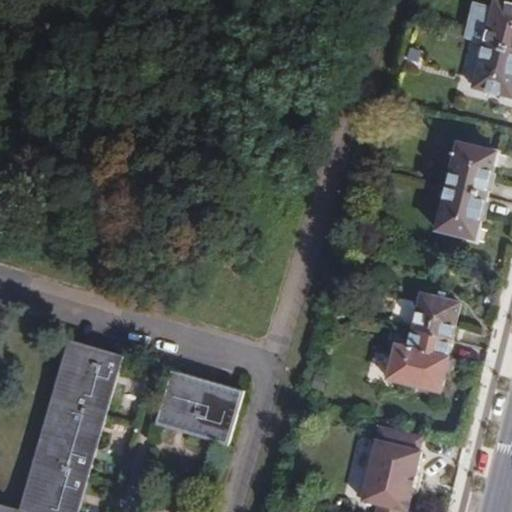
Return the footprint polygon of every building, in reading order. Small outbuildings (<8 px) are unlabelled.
[(494,0),(484,44),(511,51),(511,4),(496,0),(494,0)] [(511,99),(511,51),(484,44),(473,89),(511,99)] [(449,188),(488,198),(499,153),(460,143),(449,188)] [(477,243),(488,198),(449,188),(438,233),(477,243)] [(412,332),(453,342),(461,304),(421,294),(412,332)] [(449,358),(453,342),(412,332),(409,347),(397,345),(389,381),(442,393),(450,358),(449,358)] [(117,365),(120,356),(75,343),(26,511),(73,511),(83,479),(101,421),(117,365)] [(230,441),(243,397),(172,376),(159,421),(230,441)] [(422,439),(381,429),(362,504),(377,507),(376,511),(407,511),(411,497),(415,494),(420,476),(417,471),(421,454),(418,454),(422,439)]
